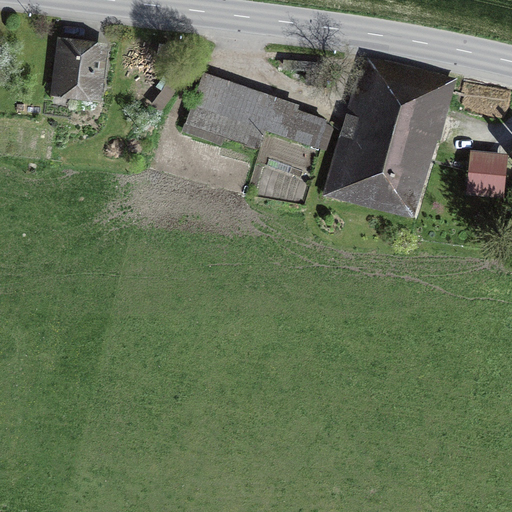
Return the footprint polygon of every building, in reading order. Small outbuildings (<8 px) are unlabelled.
[(62,44),(57,88),(97,93),(103,49),(62,44)] [(373,87),(358,82),(351,108),(364,112),(352,155),(338,151),(330,181),(406,202),(438,83),(378,67),(373,87)] [(274,99),(209,76),(199,105),(192,124),(257,146),(264,128),(274,99)] [(296,106),(274,99),(264,128),(317,146),(325,121),(295,111),(296,106)] [(470,159),(467,190),(503,193),(506,163),(470,159)]
